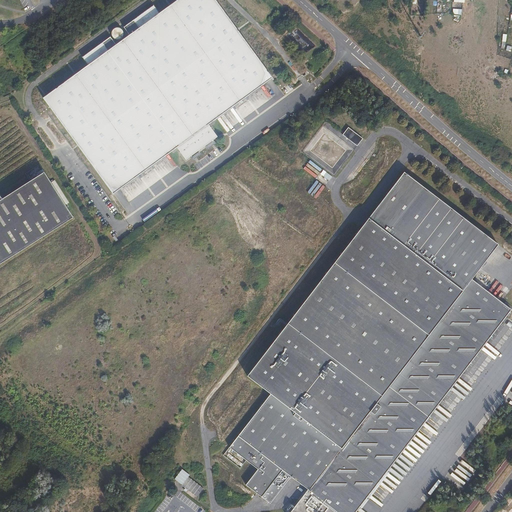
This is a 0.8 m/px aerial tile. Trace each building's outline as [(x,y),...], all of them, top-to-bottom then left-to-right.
[(198,151),(205,146),(209,143),(213,140),(217,137),(208,125),(272,78),(215,0),(177,0),(159,13),(153,5),(123,27),(129,35),(116,45),(110,37),(82,57),(88,65),(43,98),(113,194),(177,148),(186,160),(190,157),(198,151)] [(118,28),(116,28),(114,28),(113,30),(112,31),(111,33),(111,35),(112,36),(113,38),(114,39),(116,39),(118,39),(119,39),(121,38),(122,37),(123,35),(123,34),(123,32),(122,30),(121,29),(119,28),(118,28)] [(348,128),(342,135),(357,146),(363,139),(348,128)] [(0,264),(74,218),(45,172),(2,198),(0,195),(0,264)] [(511,309),(503,304),(501,302),(471,279),(498,245),(404,172),(403,173),(363,225),(247,376),(270,394),(229,447),(257,469),(246,485),(256,493),(270,503),(291,476),(308,489),(290,511),(355,511),(506,316),(511,309)] [(197,496),(203,487),(188,477),(189,475),(182,469),(178,474),(183,477),(181,479),(184,481),(181,484),(197,496)]
